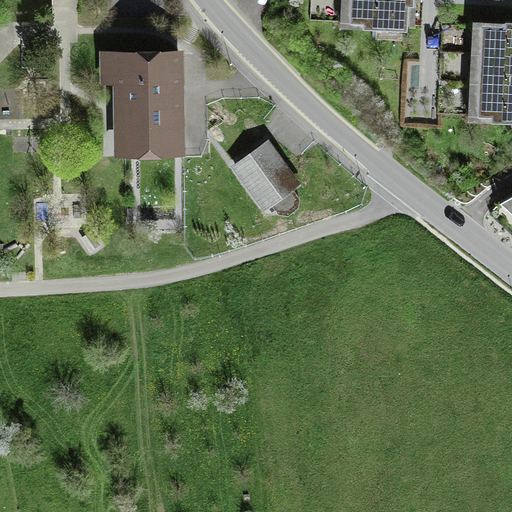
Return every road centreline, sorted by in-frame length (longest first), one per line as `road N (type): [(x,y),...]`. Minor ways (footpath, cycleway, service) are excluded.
road 1 (residential): [(0,288),(170,275),(373,212),(404,188)]
road 2 (tertiary): [(207,0),(236,38),(404,188)]
road 3 (tertiary): [(404,188),(511,271)]
